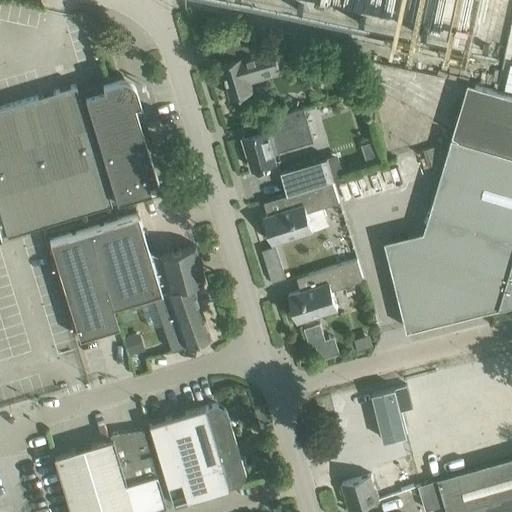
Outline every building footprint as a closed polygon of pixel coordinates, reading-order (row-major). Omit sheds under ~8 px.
[(232,56),(221,59),(231,95),(253,88),(248,70),(279,61),(275,44),(258,49),(254,34),(228,41),(232,56)] [(0,232),(159,185),(143,132),(146,128),(141,125),(139,119),(141,114),(137,112),(134,101),(140,100),(135,85),(134,82),(131,79),(129,77),(125,76),(122,75),(118,76),(105,80),(107,86),(106,87),(79,95),(76,83),(75,84),(55,90),(53,90),(55,95),(44,98),(42,93),(0,106),(0,232)] [(511,92),(476,82),(459,137),(511,152),(511,92)] [(253,131),(243,134),(253,167),(277,160),(274,151),(314,139),(304,105),(270,116),(269,114),(250,120),(253,131)] [(511,152),(459,137),(458,143),(456,137),(424,147),(429,164),(454,156),(430,235),(387,245),(408,327),(511,300),(511,152)] [(327,154),(282,169),(289,192),(335,177),(327,154)] [(327,216),(324,205),(340,200),(333,179),(284,194),(287,206),(266,213),(269,224),(268,224),(273,241),(323,225),(327,216)] [(167,289),(157,254),(150,250),(138,212),(89,227),(113,305),(165,289),(167,289)] [(119,324),(113,305),(89,227),(49,239),(79,336),(119,324)] [(204,279),(195,243),(157,254),(167,289),(165,289),(165,290),(152,295),(172,349),(210,335),(192,282),(204,279)] [(332,288),(364,278),(358,257),(308,272),(312,285),(289,292),(294,308),(296,308),(299,318),(338,306),(332,288)] [(408,433),(400,404),(396,385),(373,391),(385,438),(408,433)] [(216,402),(148,422),(173,503),(240,483),(245,473),(226,408),(216,402)] [(54,454),(71,511),(139,511),(166,504),(151,454),(140,457),(138,451),(149,448),(143,428),(110,433),(111,437),(54,454)] [(422,480),(436,476),(430,451),(415,456),(422,480)] [(398,454),(387,457),(368,463),(371,472),(342,481),(350,507),(369,501),(379,497),(376,486),(405,477),(398,454)] [(511,511),(511,454),(438,474),(439,476),(447,501),(449,511),(511,511)] [(447,501),(439,476),(420,483),(427,507),(447,501)]
